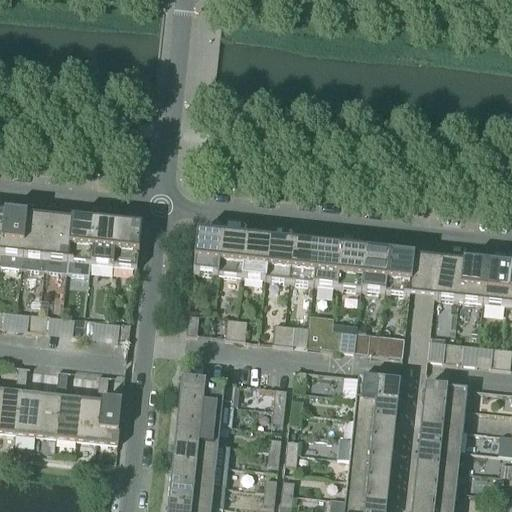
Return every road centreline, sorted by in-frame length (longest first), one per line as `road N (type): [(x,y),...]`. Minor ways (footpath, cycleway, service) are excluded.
road 1 (residential): [(511,246),(162,208)]
road 2 (residential): [(128,511),(162,208)]
road 3 (residential): [(162,208),(0,192)]
road 4 (residential): [(185,0),(170,135)]
